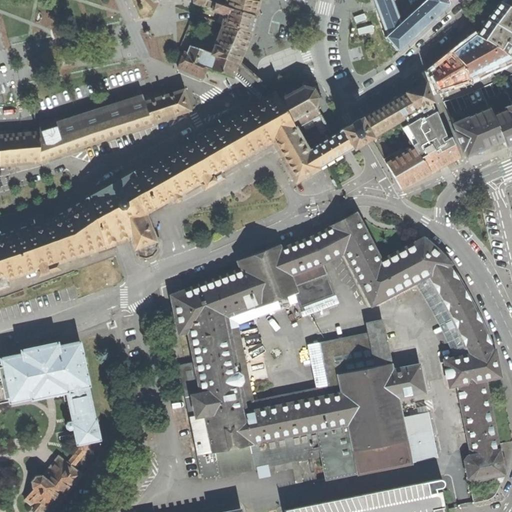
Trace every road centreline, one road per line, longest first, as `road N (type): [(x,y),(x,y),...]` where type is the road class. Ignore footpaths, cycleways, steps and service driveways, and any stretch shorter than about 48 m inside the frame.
road 1 (unclassified): [(135,511),(167,486),(170,467),(141,289)]
road 2 (unclassified): [(313,217),(141,289)]
road 3 (residential): [(341,109),(393,78),(477,0)]
road 4 (unclassified): [(0,222),(43,209),(147,142)]
road 5 (unclassified): [(0,182),(147,142)]
road 6 (unclassified): [(141,289),(0,338)]
road 7 (unclassified): [(442,230),(485,276),(511,333)]
